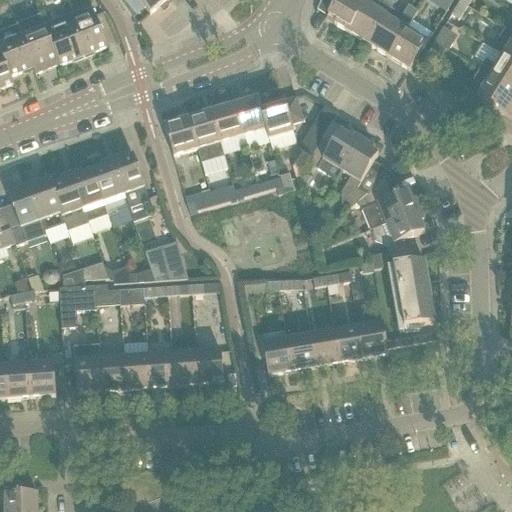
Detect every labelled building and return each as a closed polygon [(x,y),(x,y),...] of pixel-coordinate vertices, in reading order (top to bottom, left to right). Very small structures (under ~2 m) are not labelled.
[(168,0),(135,0),(149,16),(168,0)] [(347,34),(368,0),(335,0),(338,1),(326,21),(347,34)] [(390,11),(392,8),(378,0),(368,0),(347,34),(368,47),(390,10),(390,11)] [(468,8),(472,0),(461,0),(460,3),(468,8)] [(459,23),(468,8),(460,3),(451,18),(459,23)] [(411,23),(417,13),(408,7),(402,18),(390,11),(390,10),(368,47),(388,59),(411,23)] [(107,50),(95,18),(91,9),(67,18),(83,60),(107,50)] [(60,69),(83,60),(67,18),(44,27),(44,28),(60,69)] [(432,36),(411,23),(388,59),(409,72),(432,36)] [(35,76),(58,67),(59,69),(60,69),(44,28),(21,37),(33,70),(35,76)] [(450,38),(451,36),(443,31),(434,44),(449,53),(454,43),(454,41),(450,38)] [(498,42),(492,52),(511,64),(511,35),(504,31),(498,42)] [(10,79),(33,70),(21,37),(0,45),(0,54),(13,87),(10,79)] [(511,64),(492,52),(479,72),(511,92),(511,64)] [(0,92),(13,87),(0,54),(0,92)] [(424,82),(431,72),(421,65),(414,75),(424,82)] [(511,107),(510,107),(511,103),(511,92),(479,72),(472,82),(483,89),(477,100),(473,98),(467,108),(488,121),(494,111),(511,121),(511,107)] [(258,101),(260,98),(249,92),(245,99),(247,104),(234,108),(244,140),(265,134),(267,142),(269,142),(258,101)] [(270,108),(269,103),(260,98),(258,101),(269,142),(293,135),(291,127),(302,124),(296,100),(270,108)] [(244,140),(234,108),(233,103),(222,106),(224,111),(211,114),(211,115),(221,147),(244,140)] [(211,114),(210,110),(199,113),(201,117),(188,121),(197,152),(201,166),(224,160),(220,147),(221,147),(211,115),(211,114)] [(197,152),(188,121),(187,116),(176,119),(178,124),(164,128),(173,159),(197,152)] [(313,127),(298,151),(302,153),(311,159),(325,134),(313,127)] [(311,159),(307,165),(316,171),(322,162),(341,174),(360,143),(350,136),(349,140),(339,134),(337,138),(326,132),(325,134),(311,159)] [(368,152),(370,149),(360,143),(341,174),(350,179),(339,196),(341,204),(351,210),(357,204),(357,205),(385,181),(392,176),(373,164),(377,157),(368,152)] [(122,159),(111,163),(123,198),(128,209),(147,202),(148,201),(133,159),(123,162),(122,159)] [(128,209),(123,198),(111,163),(100,167),(102,170),(92,174),(103,205),(109,220),(117,217),(116,213),(128,209)] [(109,220),(103,205),(92,174),(82,177),(81,174),(70,177),(83,212),(88,227),(89,227),(88,225),(108,218),(108,220),(109,220)] [(296,183),(292,185),(290,176),(280,179),(280,180),(285,196),(299,192),(296,183)] [(88,227),(83,212),(70,177),(60,181),(61,185),(52,188),(49,179),(48,179),(50,185),(62,219),(68,234),(88,227)] [(62,219),(50,185),(48,179),(37,183),(38,185),(28,189),(41,223),(46,238),(47,238),(45,234),(65,227),(68,235),(68,234),(62,219)] [(278,198),(285,196),(280,180),(257,187),(260,196),(276,192),(278,198)] [(411,192),(393,199),(385,181),(357,205),(364,221),(369,233),(419,213),(411,192)] [(237,203),(260,196),(257,187),(235,194),(237,203)] [(237,203),(235,194),(233,188),(212,194),(212,193),(209,193),(214,210),(237,203)] [(46,238),(41,223),(28,189),(18,192),(19,196),(9,199),(12,208),(2,211),(10,234),(16,249),(46,238)] [(209,193),(202,196),(206,213),(214,211),(214,210),(209,193)] [(2,211),(0,211),(0,252),(15,247),(16,249),(10,234),(2,211)] [(420,225),(423,223),(419,213),(369,233),(373,243),(387,249),(392,262),(416,258),(409,241),(424,235),(420,225)] [(177,245),(161,250),(170,284),(188,283),(177,245)] [(388,269),(387,263),(386,256),(373,258),(375,271),(388,269)] [(393,268),(396,289),(427,284),(423,263),(393,268)] [(361,276),(373,274),(372,265),(359,268),(361,276)] [(109,282),(104,269),(103,266),(82,272),(83,275),(84,290),(85,290),(85,284),(109,282)] [(127,270),(112,275),(113,284),(113,288),(130,287),(130,277),(127,270)] [(63,292),(84,290),(83,275),(82,272),(63,279),(63,292)] [(155,285),(150,272),(139,276),(130,277),(130,287),(155,285)] [(351,285),(349,275),(312,281),(314,291),(351,285)] [(25,281),(14,285),(18,295),(28,291),(25,281)] [(266,294),(278,293),(278,284),(266,285),(266,294)] [(278,293),(301,293),(301,284),(278,284),(278,293)] [(431,304),(427,284),(396,289),(400,310),(431,304)] [(192,297),(219,296),(218,287),(191,288),(192,297)] [(184,298),(192,297),(191,288),(183,288),(167,290),(168,299),(184,298)] [(84,290),(63,292),(59,292),(62,333),(77,331),(76,315),(97,313),(96,299),(95,289),(85,290),(84,290)] [(108,289),(95,289),(96,299),(108,298),(108,289)] [(144,301),(168,299),(167,290),(143,291),(144,301)] [(143,301),(144,301),(143,291),(119,293),(120,309),(144,307),(143,301)] [(12,308),(36,303),(34,294),(10,298),(10,299),(12,308)] [(431,304),(400,310),(404,335),(419,332),(419,328),(434,325),(431,304)] [(436,336),(386,345),(382,326),(358,330),(364,362),(388,358),(387,352),(437,343),(436,336)] [(340,366),(364,362),(358,330),(334,334),(340,366)] [(316,370),(340,366),(334,334),(311,338),(316,370)] [(292,374),(316,370),(311,338),(287,343),(292,374)] [(267,378),(292,374),(287,343),(262,347),(267,378)] [(198,388),(223,386),(221,354),(196,356),(198,388)] [(174,390),(198,388),(196,356),(172,358),(174,390)] [(150,392),(174,390),(172,358),(148,359),(150,392)] [(126,393),(150,392),(148,359),(124,361),(126,393)] [(102,395),(126,393),(124,361),(100,363),(102,395)] [(77,397),(102,395),(100,363),(75,365),(77,397)] [(31,400),(55,398),(53,366),(29,368),(31,400)] [(29,368),(4,370),(6,402),(31,400),(29,368)] [(5,511),(37,511),(37,496),(5,497),(5,511)]
